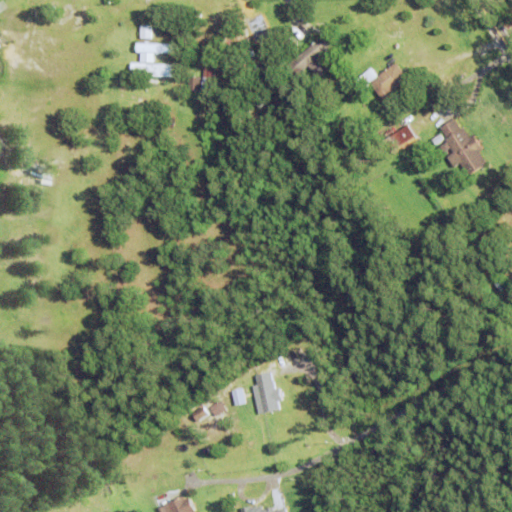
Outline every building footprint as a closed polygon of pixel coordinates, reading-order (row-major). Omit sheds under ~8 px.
[(256,30),(266,22),(269,26),(259,33),(256,30)] [(138,38),(150,39),(150,25),(138,25),(138,38)] [(260,36),(268,29),(279,42),(271,49),(260,36)] [(320,78),(309,66),(305,69),(296,58),(324,34),(333,44),(319,57),(329,70),(320,78)] [(156,55),(156,53),(154,53),(154,63),(140,62),(140,53),(137,53),(137,43),(145,43),(145,41),(149,41),(149,43),(178,44),(177,53),(160,53),(159,55),(156,55)] [(146,77),(130,77),(131,63),(146,63),(146,64),(173,65),(173,77),(146,77)] [(370,83),(366,86),(360,77),(371,68),(378,77),(396,63),(408,78),(392,91),(398,99),(388,106),(370,83)] [(203,91),(204,68),(217,69),(216,92),(203,91)] [(189,90),(189,77),(200,77),(200,91),(189,90)] [(353,83),(358,78),(363,83),(357,88),(353,83)] [(287,90),(290,87),(295,81),(304,91),(295,99),(287,90)] [(464,128),(470,137),(473,134),(483,150),(480,152),(488,164),(469,176),(461,164),(454,168),(448,158),(454,154),(451,148),(444,153),(440,147),(446,143),(445,141),(448,139),(441,128),(455,119),(462,129),(464,128)] [(389,140),(410,126),(418,138),(397,152),(389,140)] [(368,150),(378,142),(385,151),(375,159),(368,150)] [(493,230),(501,225),(504,230),(496,235),(493,230)] [(280,389),(283,402),(278,403),(280,410),(259,415),(252,386),(274,382),(276,390),(280,389)] [(193,414),(204,407),(209,415),(198,422),(193,414)] [(159,511),(158,509),(184,498),(186,500),(190,498),(195,511),(159,511)]
